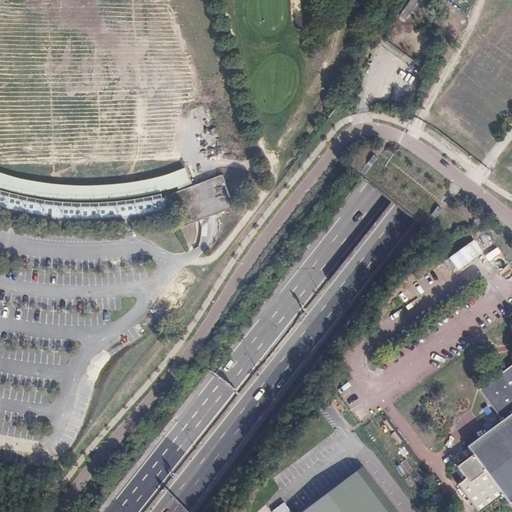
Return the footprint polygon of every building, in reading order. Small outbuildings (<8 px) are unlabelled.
[(0,171),(0,187),(1,188),(19,194),(38,197),(56,199),(75,199),(96,200),(114,199),(131,197),(148,195),(164,191),(179,186),(191,181),(185,167),(176,170),(161,176),(141,180),(117,184),(94,185),(69,185),(47,183),(27,180),(9,175),(0,171)] [(169,195),(174,209),(181,228),(235,207),(222,175),(169,195)] [(151,214),(174,209),(169,195),(157,199),(143,202),(128,204),(110,206),(90,206),(69,206),(45,204),(26,201),(7,197),(0,194),(0,208),(20,214),(45,218),(78,221),(110,220),(132,217),(151,214)] [(458,484),(478,511),(480,511),(504,495),(509,503),(511,501),(511,365),(480,390),(502,420),(466,446),(473,455),(457,466),(465,478),(458,484)] [(398,389),(402,394),(416,382),(413,378),(398,389)] [(392,511),(359,468),(301,511),(392,511)]
